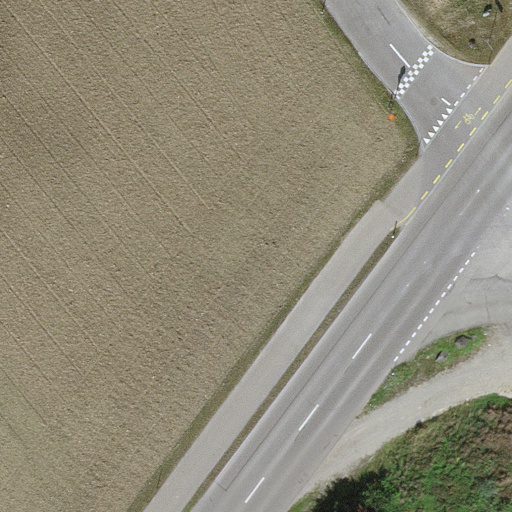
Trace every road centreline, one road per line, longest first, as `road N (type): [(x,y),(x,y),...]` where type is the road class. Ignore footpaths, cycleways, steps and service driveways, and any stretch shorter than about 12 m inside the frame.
road 1 (tertiary): [(496,169),(240,511)]
road 2 (unclassified): [(496,169),(392,49),(365,0)]
